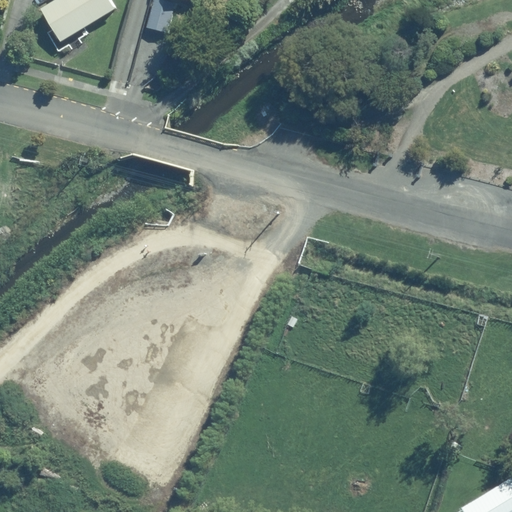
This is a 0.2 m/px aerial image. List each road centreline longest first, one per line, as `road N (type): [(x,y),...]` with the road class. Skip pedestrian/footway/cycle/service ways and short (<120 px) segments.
road 1 (residential): [(511,246),(0,106)]
road 2 (unknown): [(142,144),(169,100),(286,0)]
